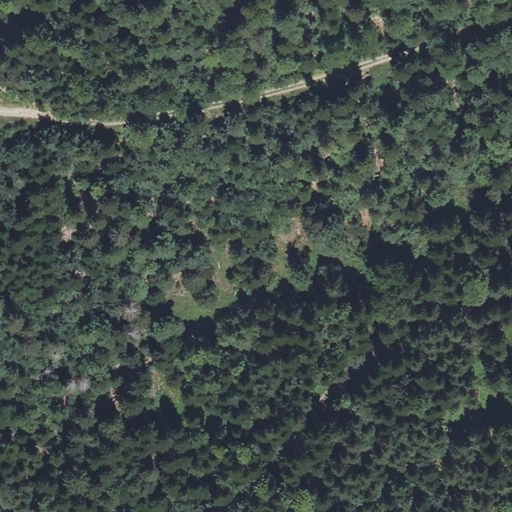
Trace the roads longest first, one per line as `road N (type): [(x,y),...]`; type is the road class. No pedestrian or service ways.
road 1 (track): [(0,109),(109,117),(172,111),(511,16)]
road 2 (track): [(511,287),(389,342),(254,475),(202,511)]
